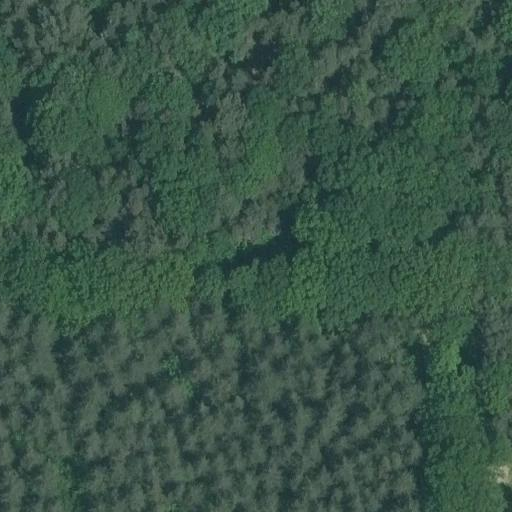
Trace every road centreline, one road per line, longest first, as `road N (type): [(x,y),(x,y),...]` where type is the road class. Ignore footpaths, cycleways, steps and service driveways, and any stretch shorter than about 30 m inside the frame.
road 1 (track): [(511,269),(0,287)]
road 2 (track): [(511,23),(450,160),(427,297)]
road 3 (track): [(446,511),(427,297)]
